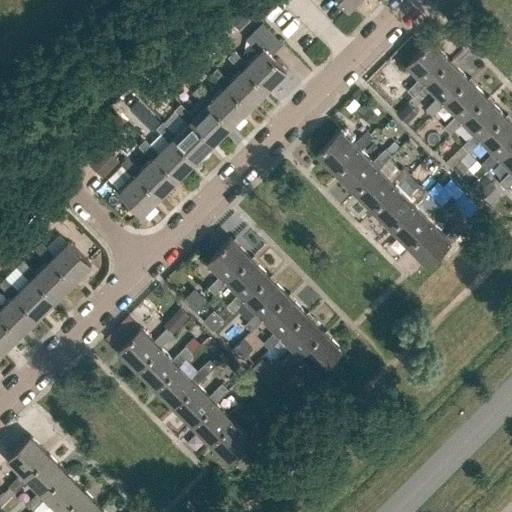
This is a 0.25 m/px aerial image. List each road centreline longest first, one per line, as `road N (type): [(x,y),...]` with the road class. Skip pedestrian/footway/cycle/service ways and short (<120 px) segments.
road 1 (residential): [(0,404),(413,0)]
road 2 (primary): [(391,511),(511,392)]
